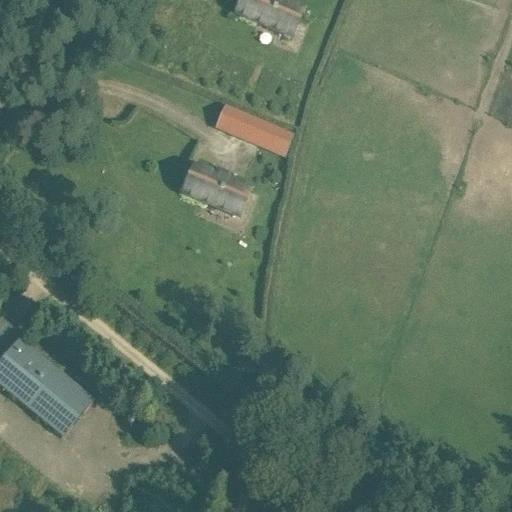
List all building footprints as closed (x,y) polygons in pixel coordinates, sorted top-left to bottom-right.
[(260,0),(273,10),(280,0),(260,0)] [(309,33),(298,34),(298,17),(253,18),(253,43),(309,42),(309,33)] [(269,153),(278,131),(256,122),(247,144),(269,153)] [(182,222),(182,250),(238,250),(238,222),(215,222),(215,217),(203,217),(203,222),(182,222)] [(18,343),(0,365),(0,389),(62,441),(93,404),(18,343)] [(110,402),(98,419),(106,424),(117,408),(110,402)]
